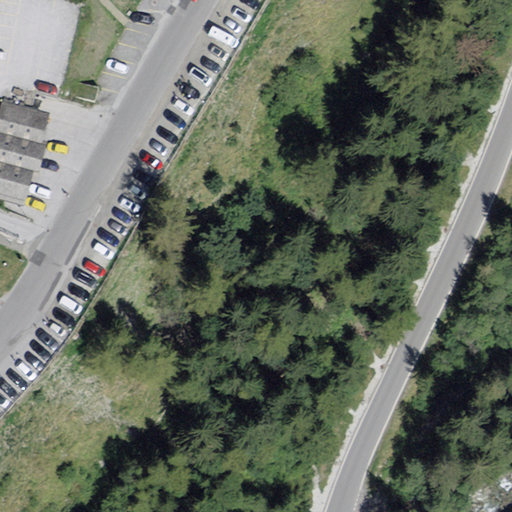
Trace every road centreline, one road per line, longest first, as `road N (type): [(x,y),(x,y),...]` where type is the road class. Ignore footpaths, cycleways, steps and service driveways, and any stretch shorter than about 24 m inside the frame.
road 1 (tertiary): [(511,113),(339,511)]
road 2 (tertiary): [(206,0),(136,135),(0,329)]
road 3 (track): [(355,511),(472,374),(511,341)]
